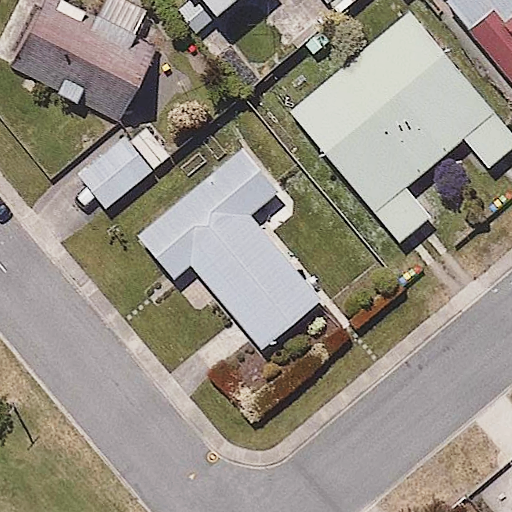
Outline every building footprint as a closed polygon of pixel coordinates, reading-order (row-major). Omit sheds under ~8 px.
[(136,34),(150,0),(118,0),(112,14),(102,10),(98,19),(55,0),(37,0),(19,41),(63,60),(54,79),(88,94),(95,79),(136,97),(159,44),(136,34)] [(466,136),(492,167),(511,150),(511,121),(414,0),(285,104),(397,243),(437,212),(411,180),(466,136)] [(351,0),(332,0),(341,10),(351,0)] [(511,0),(444,0),(511,73),(511,0)] [(74,167),(107,207),(177,150),(144,110),(74,167)] [(189,262),(262,345),(324,290),(255,211),(284,185),(245,139),(142,229),(179,272),(189,262)]
